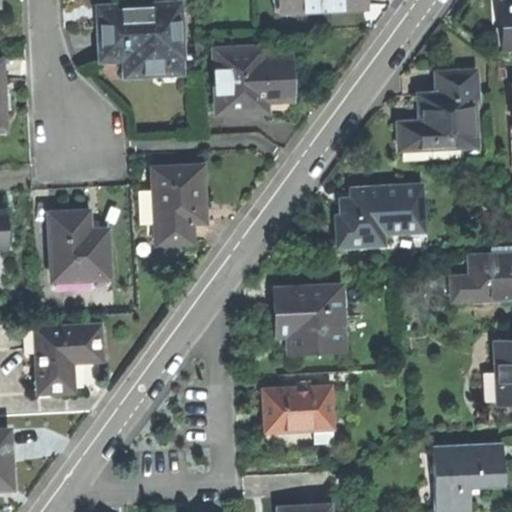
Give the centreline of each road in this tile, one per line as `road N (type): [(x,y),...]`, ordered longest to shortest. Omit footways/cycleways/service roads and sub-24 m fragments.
road 1 (residential): [(46,511),(425,0)]
road 2 (residential): [(44,0),(46,49),(76,134)]
